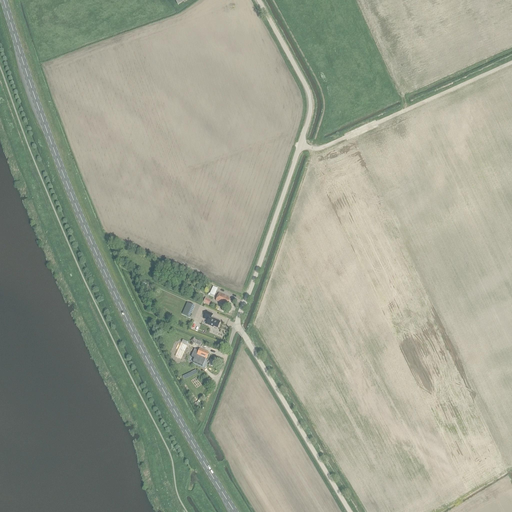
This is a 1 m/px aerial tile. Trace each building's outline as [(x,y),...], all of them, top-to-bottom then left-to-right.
[(218,289),(213,287),(210,294),(209,294),(209,295),(213,297),(214,296),(218,289)] [(228,305),(230,300),(229,300),(229,298),(219,293),(216,301),(226,305),(227,304),(228,305)] [(217,329),(220,322),(211,318),(213,315),(207,312),(204,319),(208,321),(206,325),(211,327),(212,326),(217,329)] [(182,358),(185,351),(179,348),(176,355),(182,358)] [(197,355),(199,351),(194,349),(191,357),(194,358),(193,362),(202,366),(205,361),(204,360),(205,359),(197,355)] [(199,349),(199,351),(197,355),(205,359),(206,359),(209,353),(199,349)]
